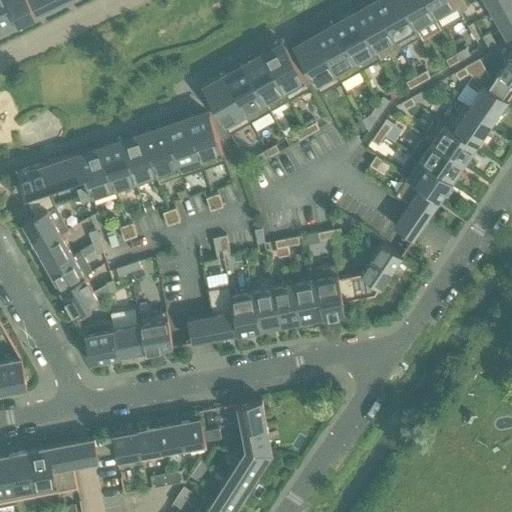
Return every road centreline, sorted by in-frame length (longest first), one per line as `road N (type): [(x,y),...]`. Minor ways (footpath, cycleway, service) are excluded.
road 1 (residential): [(385,369),(342,357),(74,407)]
road 2 (residential): [(511,181),(385,369)]
road 3 (residential): [(385,369),(288,511)]
road 4 (residential): [(0,256),(69,379),(74,407)]
